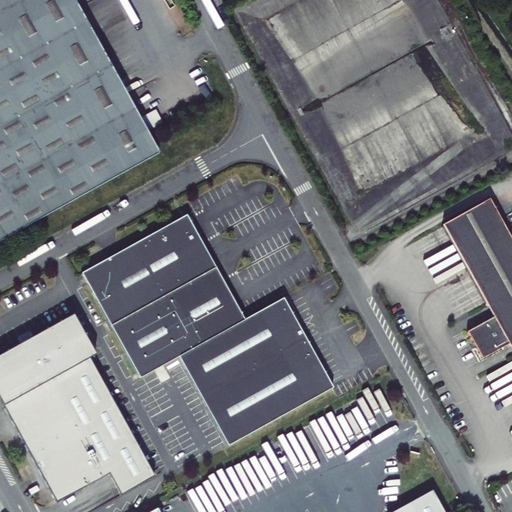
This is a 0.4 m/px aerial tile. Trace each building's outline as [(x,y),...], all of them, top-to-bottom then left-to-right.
[(74,0),(0,0),(0,237),(158,150),(74,0)] [(466,331),(474,345),(511,323),(511,239),(490,199),(443,224),(494,316),(466,331)] [(227,446),(332,388),(283,298),(244,320),(186,215),(81,273),(139,378),(178,356),(227,446)] [(72,315),(0,354),(0,401),(56,503),(108,474),(120,495),(154,476),(89,358),(94,355),(72,315)] [(475,348),(511,327),(511,323),(474,345),(475,348)] [(511,353),(511,327),(475,348),(481,358),(507,344),(511,353)]
